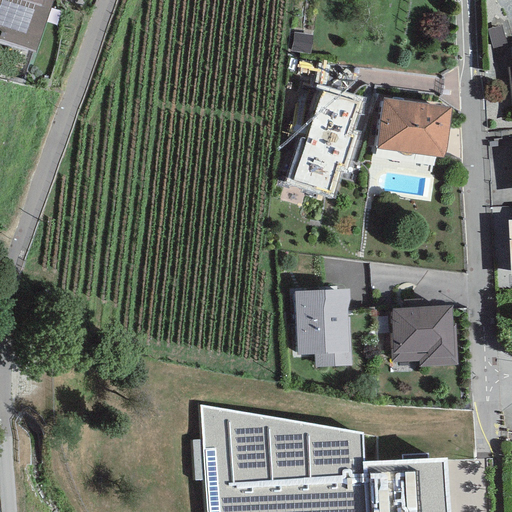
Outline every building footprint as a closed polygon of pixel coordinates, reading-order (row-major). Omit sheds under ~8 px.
[(0,0),(0,41),(36,53),(53,0),(0,0)] [(500,26),(487,30),(493,51),(507,47),(500,26)] [(363,98),(318,85),(302,138),(300,137),(285,184),(332,199),(340,172),(347,174),(360,131),(354,129),(363,98)] [(451,107),(383,99),(376,149),(444,158),(451,107)] [(349,289),(294,292),(297,356),(314,355),(315,367),(350,365),(347,310),(350,300),(349,289)] [(452,306),(391,309),(392,333),(389,334),(391,363),(418,361),(419,367),(457,365),(455,326),(453,326),(452,306)] [(448,511),(446,457),(363,462),(362,432),(200,406),(200,440),(192,440),(195,481),(205,481),(206,511),(448,511)]
